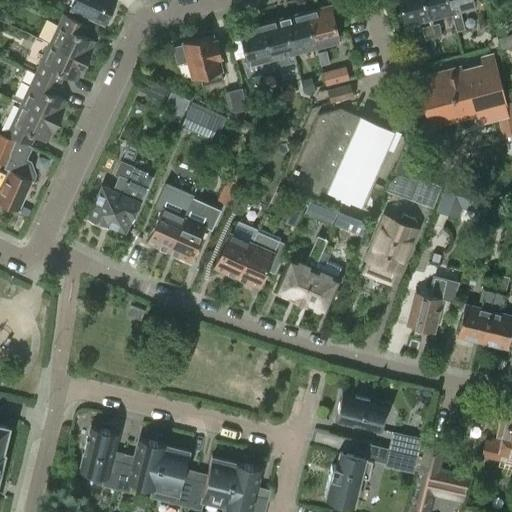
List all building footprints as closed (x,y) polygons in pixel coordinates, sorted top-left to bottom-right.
[(74,0),(71,8),(104,22),(113,0),(74,0)] [(397,0),(404,24),(427,18),(422,0),(397,0)] [(422,0),(427,18),(451,12),(447,0),(422,0)] [(447,0),(451,12),(474,6),(472,0),(447,0)] [(316,10),(304,14),(313,46),(339,39),(339,38),(338,39),(329,7),(326,8),(325,6),(317,8),(316,10)] [(294,16),(281,20),(290,52),(313,46),(304,14),(302,12),(295,14),(294,16)] [(62,14),(48,43),(86,61),(91,50),(89,49),(93,40),(81,34),(85,25),(62,14)] [(461,17),(453,19),(456,32),(464,30),(461,17)] [(264,24),(259,26),(270,67),(273,66),(270,58),(290,52),(281,20),(274,22),(272,20),(265,21),(264,24)] [(437,23),(429,26),(432,38),(440,36),(437,23)] [(242,27),(241,30),(238,31),(247,62),(243,63),(247,77),(266,72),(265,68),(270,67),(259,26),(251,28),(249,25),(242,27)] [(432,38),(429,26),(421,28),(424,40),(432,38)] [(511,33),(496,38),(500,50),(511,46),(511,33)] [(183,42),(184,44),(171,47),(176,64),(188,61),(192,78),(199,76),(201,85),(221,80),(219,72),(220,71),(217,59),(221,58),(216,40),(212,41),(210,35),(183,42)] [(48,43),(34,73),(58,84),(62,74),(74,80),(79,71),(81,72),(86,61),(48,43)] [(434,44),(411,50),(414,62),(437,56),(434,44)] [(325,51),(316,53),(320,66),(329,63),(325,51)] [(503,105),(491,56),(481,59),(483,66),(461,71),(459,67),(418,78),(430,124),(478,112),(480,119),(497,114),(503,137),(511,134),(511,105),(511,103),(507,104),(503,105)] [(345,68),(322,73),(325,85),(348,79),(345,68)] [(34,73),(30,82),(20,103),(58,121),(63,109),(61,108),(66,99),(53,93),(58,84),(34,73)] [(311,77),(302,79),(306,91),(315,88),(311,77)] [(159,100),(164,89),(142,79),(137,90),(159,100)] [(349,85),(327,91),(330,103),(352,97),(349,85)] [(229,110),(230,110),(235,113),(247,110),(241,88),(224,92),(229,110)] [(170,92),(165,103),(183,111),(188,100),(170,92)] [(20,103),(11,123),(6,134),(29,145),(34,134),(47,140),(51,131),(53,132),(58,121),(20,103)] [(225,118),(191,103),(181,124),(215,140),(225,118)] [(373,108),(367,120),(339,107),(317,114),(287,181),(295,185),(294,189),(309,196),(311,192),(318,195),(322,187),(338,194),(336,199),(347,204),(349,199),(360,204),(367,187),(369,188),(369,187),(367,186),(373,173),(375,173),(376,172),(374,171),(380,158),(382,158),(382,157),(381,156),(385,147),(391,150),(398,135),(399,136),(400,134),(398,134),(399,133),(383,127),(388,115),(373,108)] [(0,163),(3,165),(15,140),(0,132),(0,163)] [(118,175),(112,190),(101,185),(87,216),(105,224),(106,223),(119,193),(121,194),(133,166),(120,160),(114,173),(118,175)] [(145,171),(133,166),(121,194),(119,193),(106,223),(123,230),(129,218),(130,219),(138,201),(140,202),(151,177),(144,174),(145,171)] [(32,179),(10,169),(0,189),(0,202),(17,211),(32,179)] [(190,169),(172,211),(161,206),(145,240),(167,250),(188,204),(202,174),(190,169)] [(239,187),(251,192),(258,177),(246,172),(239,187)] [(411,199),(419,179),(391,173),(384,189),(411,199)] [(227,178),(217,200),(229,205),(239,183),(227,178)] [(431,182),(419,179),(411,199),(433,208),(442,186),(431,182)] [(480,211),(485,194),(442,186),(434,212),(454,215),(457,207),(480,211)] [(297,194),(291,208),(301,213),(307,198),(297,194)] [(197,208),(188,204),(167,250),(190,260),(205,226),(191,220),(197,208)] [(348,216),(337,212),(333,223),(344,227),(348,216)] [(367,257),(369,258),(363,272),(390,283),(396,269),(397,270),(418,220),(402,213),(398,223),(384,217),(367,257)] [(237,221),(232,233),(229,231),(213,266),(235,276),(256,229),(237,221)] [(257,227),(256,229),(235,276),(257,286),(264,269),(273,273),(287,244),(277,240),(279,237),(258,228),(257,227)] [(321,251),(317,261),(324,265),(329,254),(321,251)] [(300,300),(313,269),(317,261),(309,258),(303,265),(289,259),(276,289),(291,295),(290,296),(300,300)] [(336,280),(313,269),(300,300),(308,304),(309,303),(323,310),(336,280)] [(433,277),(429,295),(415,292),(407,325),(432,331),(445,280),(433,277)] [(490,303),(493,291),(483,289),(480,300),(490,303)] [(493,291),(490,303),(501,306),(504,294),(493,291)] [(481,341),(489,310),(463,303),(456,334),(460,335),(461,338),(466,339),(467,337),(481,341)] [(126,313),(140,319),(144,310),(130,304),(126,313)] [(511,320),(511,315),(489,310),(481,341),(493,344),(494,347),(499,348),(501,346),(505,347),(511,320)] [(341,393),(335,418),(380,429),(386,404),(367,399),(368,397),(355,394),(355,396),(341,393)] [(511,412),(502,410),(496,436),(500,437),(499,441),(490,439),(489,443),(483,441),(481,454),(511,460),(511,412)] [(115,487),(122,461),(111,458),(117,432),(92,426),(88,439),(86,439),(83,451),(85,452),(80,471),(104,477),(102,484),(115,487)] [(419,438),(393,432),(388,448),(415,455),(419,438)] [(122,461),(115,487),(128,491),(130,482),(152,487),(153,487),(164,443),(140,437),(133,463),(122,461)] [(188,450),(164,443),(153,487),(152,487),(150,496),(187,505),(193,478),(182,475),(188,450)] [(426,444),(421,465),(437,470),(442,448),(426,444)] [(411,471),(415,455),(388,448),(384,464),(411,471)] [(339,452),(336,465),(330,464),(322,496),(353,503),(360,476),(367,478),(372,460),(339,452)] [(193,478),(187,505),(200,508),(202,499),(224,505),(225,505),(235,461),(211,455),(205,481),(193,478)] [(260,467),(235,461),(225,505),(224,505),(222,511),(262,511),(267,496),(253,493),(260,467)] [(465,477),(437,470),(421,465),(408,511),(425,511),(432,489),(460,497),(465,477)]
